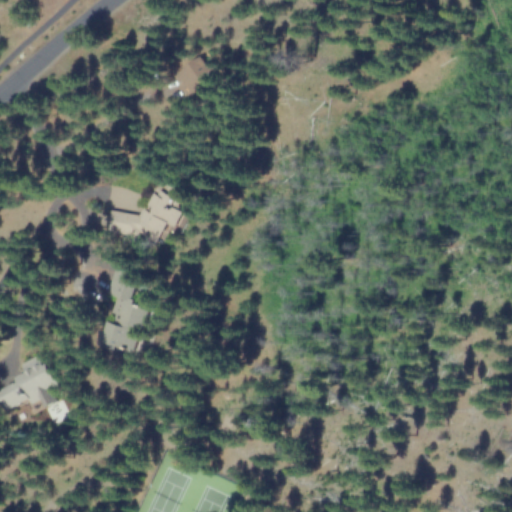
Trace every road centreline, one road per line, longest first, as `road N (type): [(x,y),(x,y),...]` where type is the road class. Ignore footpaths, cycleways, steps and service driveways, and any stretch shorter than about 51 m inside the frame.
road 1 (residential): [(12,86),(84,225),(70,243),(51,233),(47,221),(65,188)]
road 2 (residential): [(113,0),(0,96)]
